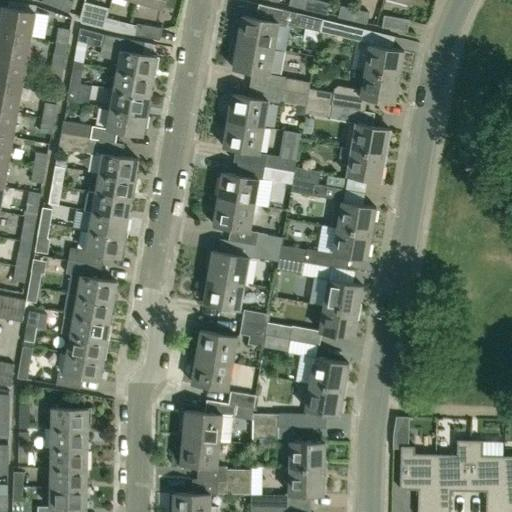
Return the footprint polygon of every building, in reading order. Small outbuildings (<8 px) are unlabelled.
[(74,3),(67,0),(58,0),(55,8),(70,13),(74,3)] [(290,0),(289,6),(304,9),(305,0),(290,0)] [(321,1),(315,0),(305,0),(304,9),(318,13),(321,1)] [(341,6),(338,18),(353,21),(355,10),(341,6)] [(4,7),(0,27),(0,32),(30,37),(34,12),(4,7)] [(370,13),(355,10),(353,21),(367,25),(370,13)] [(92,14),(89,26),(103,29),(106,18),(92,14)] [(295,26),(319,32),(322,20),(298,14),(295,26)] [(382,28),(407,32),(410,20),(384,16),(382,28)] [(237,41),(237,42),(273,48),(277,23),(241,17),(240,21),(236,20),(232,40),(237,41)] [(122,22),(106,18),(103,29),(119,33),(122,22)] [(362,29),(325,20),(322,20),(319,32),(359,41),(362,29)] [(135,36),(161,40),(163,28),(137,24),(135,36)] [(58,28),(56,42),(56,44),(68,45),(70,30),(58,28)] [(118,59),(116,69),(153,76),(157,56),(122,50),(124,39),(105,36),(81,29),(78,40),(102,47),(105,47),(104,57),(118,59)] [(0,57),(25,62),(30,37),(0,32),(0,57)] [(268,75),(273,48),(237,42),(232,69),(268,75)] [(365,71),(400,77),(404,52),(369,45),(365,71)] [(54,53),(52,67),(63,69),(66,55),(54,53)] [(0,83),(21,87),(25,62),(0,57),(0,83)] [(74,62),(73,67),(71,82),(81,84),(84,63),(74,62)] [(63,69),(52,67),(49,83),(60,85),(63,69)] [(113,90),(150,96),(153,76),(116,69),(113,90)] [(309,89),(308,94),(307,101),(331,106),(365,112),(368,98),(395,103),(400,77),(365,71),(361,90),(339,86),(335,88),(334,89),(334,93),(309,89)] [(308,94),(309,89),(310,83),(285,78),(283,90),(308,94)] [(81,84),(71,82),(68,96),(78,98),(81,84)] [(0,108),(17,112),(21,87),(0,83),(0,108)] [(113,90),(109,109),(147,115),(150,96),(113,90)] [(306,106),(307,101),(308,94),(283,90),(281,102),(306,106)] [(231,94),(227,120),(263,126),(268,101),(231,94)] [(307,101),(306,106),(305,113),(329,118),(331,106),(307,101)] [(45,103),(43,117),(55,119),(57,105),(45,103)] [(0,134),(12,137),(17,112),(0,108),(0,134)] [(147,115),(109,109),(106,128),(143,135),(147,115)] [(55,119),(43,117),(40,132),(52,134),(55,119)] [(258,153),(263,126),(227,120),(222,147),(258,153)] [(64,121),(61,134),(99,140),(99,139),(89,137),(91,127),(64,121)] [(341,148),(385,156),(390,130),(355,124),(351,148),(341,148)] [(0,160),(8,161),(12,137),(0,134),(0,160)] [(97,155),(99,140),(61,134),(58,149),(97,155)] [(340,159),(348,160),(346,176),(381,182),(385,156),(341,148),(340,159)] [(37,153),(34,166),(46,168),(49,154),(37,153)] [(98,173),(135,180),(138,160),(101,154),(98,173)] [(294,172),(295,168),(296,160),(271,156),(269,168),(294,172)] [(34,166),(31,181),(43,184),(46,168),(34,166)] [(292,183),(293,179),(294,172),(269,168),(267,179),(292,183)] [(295,168),(294,172),(293,179),(318,183),(320,172),(295,168)] [(55,171),(52,185),(62,187),(65,172),(55,171)] [(98,173),(94,193),(131,199),(135,180),(98,173)] [(221,173),(217,198),(253,205),(258,179),(221,173)] [(293,179),(292,183),(291,192),(315,196),(318,183),(293,179)] [(62,187),(52,185),(49,199),(59,201),(62,187)] [(29,191),(25,216),(37,218),(41,194),(29,191)] [(88,192),(84,210),(128,218),(131,199),(94,193),(88,192)] [(248,231),(253,205),(217,198),(212,224),(248,231)] [(341,203),(337,227),(372,233),(376,209),(341,203)] [(43,208),(40,223),(50,224),(53,210),(43,208)] [(91,213),(88,231),(125,238),(128,218),(84,210),(84,212),(91,213)] [(32,244),(33,243),(37,218),(25,216),(20,242),(32,244)] [(40,223),(38,237),(47,239),(50,224),(40,223)] [(368,260),(372,233),(337,227),(332,254),(368,260)] [(71,248),(69,261),(102,266),(104,254),(121,257),(125,238),(88,231),(84,251),(71,248)] [(280,249),(281,246),(282,238),(257,234),(255,245),(280,249)] [(253,257),(278,261),(279,257),(280,249),(255,245),(253,257)] [(305,251),(281,246),(280,249),(279,257),(303,262),(305,251)] [(211,250),(207,276),(243,282),(248,257),(211,250)] [(18,251),(16,265),(28,268),(30,253),(18,251)] [(301,274),(303,262),(279,257),(278,261),(276,269),(301,274)] [(47,262),(33,259),(29,287),(39,288),(42,274),(45,274),(47,262)] [(77,295),(114,302),(117,283),(100,279),(102,266),(69,261),(66,273),(67,273),(63,293),(69,294),(77,295)] [(25,284),(28,268),(16,265),(13,281),(25,284)] [(243,282),(207,276),(202,303),(238,310),(243,282)] [(327,280),(323,306),(358,312),(362,286),(327,280)] [(39,288),(29,287),(26,301),(37,303),(39,288)] [(69,294),(65,314),(110,321),(114,302),(77,295),(69,294)] [(0,318),(10,320),(13,298),(2,296),(0,304),(0,318)] [(26,301),(13,298),(10,320),(22,322),(26,301)] [(358,312),(323,306),(318,331),(353,337),(358,312)] [(266,327),(267,324),(268,316),(243,311),(241,322),(266,327)] [(29,312),(27,326),(36,328),(39,314),(29,312)] [(73,315),(70,334),(107,340),(110,321),(65,314),(73,315)] [(263,347),(265,335),(266,327),(241,322),(239,334),(249,336),(248,344),(263,347)] [(267,324),(266,327),(265,335),(289,339),(291,328),(267,324)] [(36,328),(27,326),(24,340),(34,342),(36,328)] [(201,331),(196,355),(233,362),(237,337),(201,331)] [(70,334),(66,353),(103,360),(107,340),(70,334)] [(265,335),(263,347),(287,351),(289,339),(265,335)] [(27,380),(33,349),(23,347),(17,378),(27,380)] [(103,360),(66,353),(62,373),(58,372),(56,385),(80,390),(82,377),(99,381),(103,360)] [(233,362),(196,355),(191,383),(228,389),(233,362)] [(314,358),(310,383),(344,389),(349,364),(314,358)] [(15,364),(2,362),(0,372),(0,385),(10,387),(15,364)] [(344,389),(310,383),(305,409),(339,415),(344,389)] [(229,403),(253,407),(255,396),(230,392),(229,403)] [(185,410),(182,437),(230,441),(230,440),(232,417),(251,420),(252,415),(252,414),(253,407),(229,403),(228,403),(211,400),(209,413),(204,412),(193,411),(185,410)] [(50,409),(50,429),(87,429),(87,409),(50,409)] [(251,420),(251,426),(278,426),(278,415),(252,414),(252,415),(251,420)] [(251,426),(251,439),(278,439),(278,427),(278,426),(251,426)] [(49,448),(86,449),(87,429),(50,429),(49,448)] [(393,433),(392,447),(393,447),(401,447),(401,445),(408,445),(408,433),(393,433)] [(182,437),(180,463),(188,464),(197,465),(216,467),(219,440),(230,442),(230,441),(182,437)] [(436,453),(434,511),(450,511),(451,490),(469,490),(470,439),(457,439),(457,454),(436,453)] [(470,439),(469,490),(486,491),(485,511),(503,511),(505,455),(482,455),(483,440),(470,439)] [(289,441),(288,467),(324,468),(325,442),(317,442),(289,441)] [(401,447),(400,488),(418,489),(417,511),(434,511),(436,453),(415,453),(415,446),(408,445),(401,445),(401,447)] [(86,468),(86,449),(49,448),(49,468),(86,468)] [(511,511),(511,455),(505,455),(503,511),(511,511)] [(277,496),(276,507),(311,508),(312,494),(315,494),(323,494),(324,468),(288,467),(288,493),(287,496),(277,496)] [(49,468),(49,487),(86,487),(86,468),(49,468)] [(226,473),(226,480),(251,480),(252,470),(225,470),(225,473),(226,473)] [(13,472),(13,486),(24,486),(24,472),(13,472)] [(251,495),(251,480),(226,480),(226,481),(217,480),(217,494),(251,495)] [(23,502),(24,486),(13,486),(13,501),(23,502)] [(86,508),(86,487),(49,487),(48,506),(38,506),(37,511),(69,511),(69,508),(86,508)] [(173,493),(172,511),(217,511),(218,506),(210,506),(210,494),(191,493),(181,493),(173,493)] [(251,495),(251,507),(276,507),(277,496),(251,495)]
